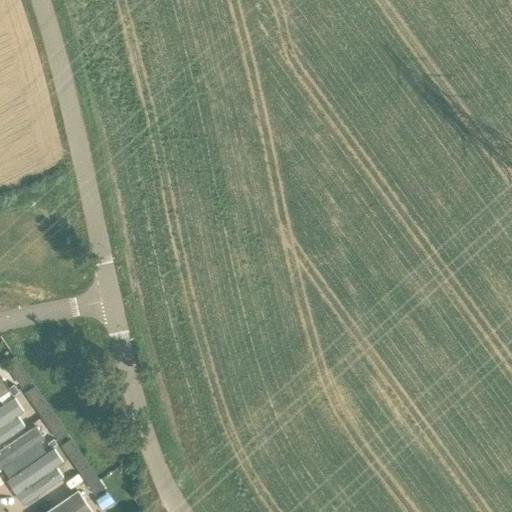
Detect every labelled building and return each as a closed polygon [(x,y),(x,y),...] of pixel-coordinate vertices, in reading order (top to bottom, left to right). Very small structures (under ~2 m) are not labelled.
[(32,380),(16,357),(7,363),(23,386),(32,380)] [(44,417),(53,411),(36,386),(27,392),(37,407),(44,416),(44,417)] [(0,435),(21,421),(15,413),(21,409),(10,393),(0,399),(0,435)] [(59,439),(68,433),(60,421),(53,411),(44,417),(59,439)] [(0,471),(50,441),(41,427),(0,452),(0,471)] [(80,469),(89,463),(72,439),(63,445),(74,460),(80,469)] [(50,444),(4,475),(22,501),(61,474),(55,464),(61,460),(50,444)] [(96,492),(105,486),(99,478),(89,463),(80,469),(84,475),(96,492)] [(75,485),(35,511),(81,511),(90,506),(75,485)] [(108,491),(95,500),(102,510),(114,502),(108,491)]
